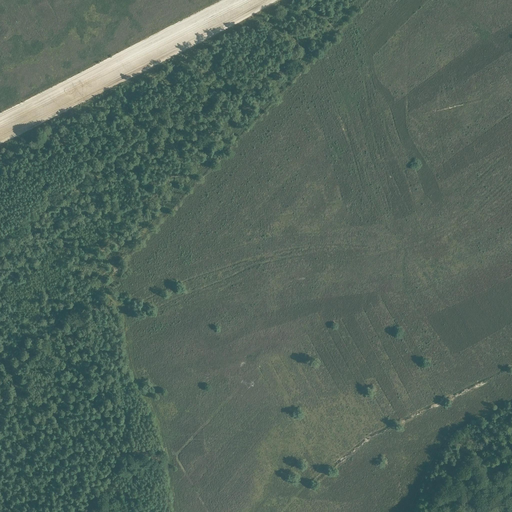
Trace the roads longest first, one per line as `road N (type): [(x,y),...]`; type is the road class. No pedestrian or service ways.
road 1 (track): [(0,378),(359,0)]
road 2 (track): [(175,511),(158,421),(130,363),(123,317),(95,282)]
road 3 (track): [(511,401),(451,431),(408,511)]
